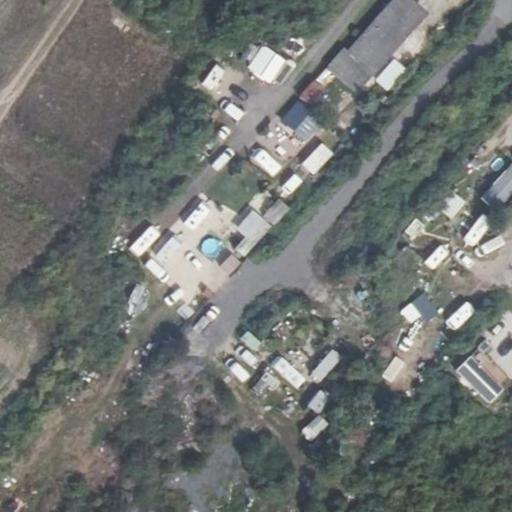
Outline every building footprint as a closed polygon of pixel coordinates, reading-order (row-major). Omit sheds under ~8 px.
[(424,15),(407,0),(392,0),(329,71),(354,93),(424,15)] [(245,72),(270,86),(284,60),(260,46),(245,72)] [(373,82),(386,91),(403,68),(390,59),(373,82)] [(294,103),(281,126),(307,140),(319,118),(294,103)] [(273,177),(295,153),(266,127),(245,151),(273,177)] [(311,177),(332,155),(320,144),(299,166),(311,177)] [(511,165),(510,164),(484,194),(499,207),(511,193),(511,165)] [(427,209),(448,224),(464,202),(443,187),(427,209)] [(273,226),(287,210),(276,200),(262,217),(273,226)] [(448,232),(469,250),(489,228),(467,209),(448,232)] [(234,230),(254,246),(270,227),(250,211),(234,230)] [(189,241),(171,262),(181,270),(199,249),(189,241)] [(433,270),(449,252),(440,243),(423,262),(433,270)] [(421,260),(405,246),(373,279),(388,294),(421,260)] [(201,321),(187,350),(218,364),(231,336),(201,321)] [(331,350),(310,372),(319,381),(340,359),(331,350)] [(475,351),(454,374),(486,403),(507,381),(475,351)] [(279,356),(270,365),(294,389),(304,380),(279,356)] [(241,358),(229,377),(239,383),(251,365),(241,358)] [(306,407),(316,415),(328,399),(317,391),(306,407)] [(479,404),(463,396),(457,407),(473,415),(479,404)]
